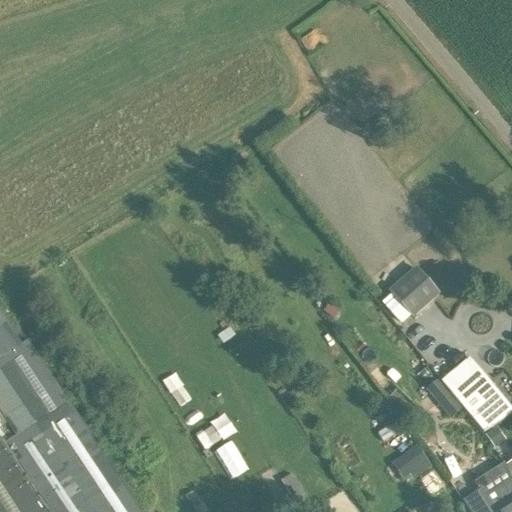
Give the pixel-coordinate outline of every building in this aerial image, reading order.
[(415,264),(389,286),(413,315),(440,293),(415,264)] [(338,310),(329,304),(323,312),(332,319),(338,310)] [(19,345),(0,316),(0,511),(139,511),(26,340),(19,345)] [(511,416),(511,410),(459,347),(431,371),(483,434),(511,416)] [(426,390),(442,409),(452,400),(437,381),(426,390)] [(395,424),(378,435),(383,443),(400,432),(395,424)] [(496,428),(486,436),(494,448),(505,441),(496,428)] [(416,447),(399,459),(410,474),(414,480),(431,467),(416,447)] [(511,460),(503,466),(511,479),(511,478),(511,460)] [(280,481),(299,511),(304,511),(312,507),(291,474),(280,481)] [(492,511),(511,511),(511,478),(511,479),(483,497),(474,484),(473,485),(461,493),(475,511),(492,511)]
